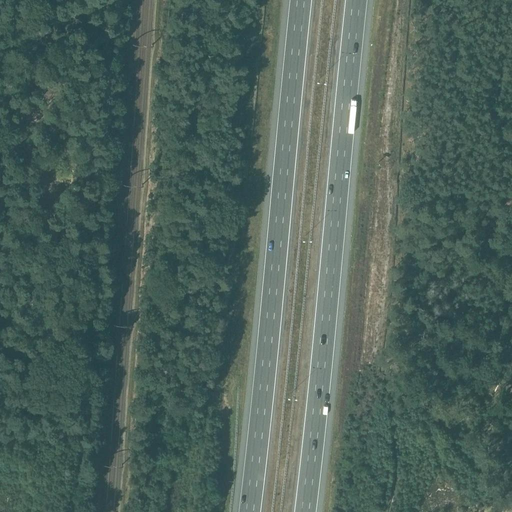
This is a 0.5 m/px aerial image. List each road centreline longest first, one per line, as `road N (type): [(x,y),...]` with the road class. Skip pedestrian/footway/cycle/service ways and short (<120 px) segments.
road 1 (motorway): [(304,511),(356,0)]
road 2 (motorway): [(300,0),(248,511)]
road 3 (unknown): [(79,391),(108,0)]
